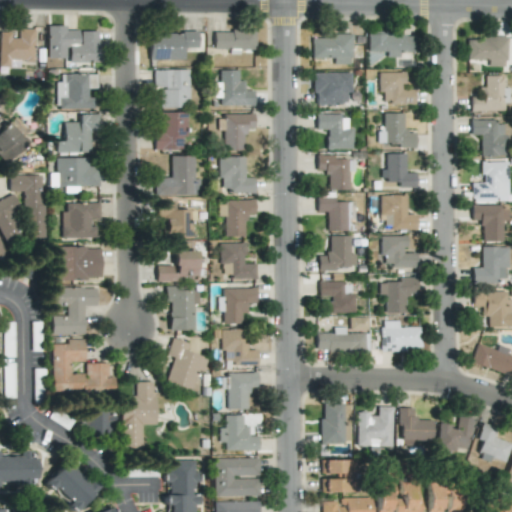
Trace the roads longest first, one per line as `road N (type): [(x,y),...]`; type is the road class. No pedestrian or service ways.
road 1 (residential): [(282,0),(291,511)]
road 2 (residential): [(511,8),(124,0)]
road 3 (residential): [(447,383),(441,8)]
road 4 (residential): [(124,0),(129,328)]
road 5 (residential): [(130,511),(116,486),(34,424),(24,401),(20,308),(0,295)]
road 6 (residential): [(511,403),(447,383),(289,380)]
